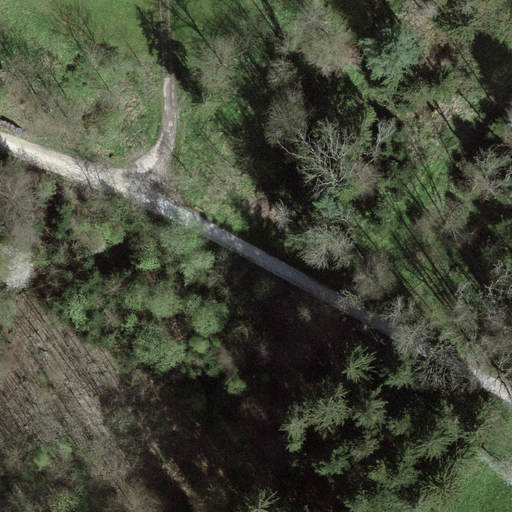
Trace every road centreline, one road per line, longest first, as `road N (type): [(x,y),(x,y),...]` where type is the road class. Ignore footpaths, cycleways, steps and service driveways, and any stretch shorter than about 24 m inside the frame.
road 1 (track): [(511,395),(163,198)]
road 2 (track): [(163,198),(163,0)]
road 3 (track): [(163,198),(0,139)]
